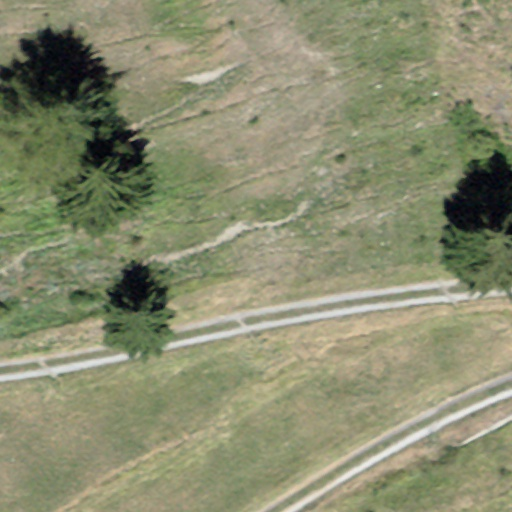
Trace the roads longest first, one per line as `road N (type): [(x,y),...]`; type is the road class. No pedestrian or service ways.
road 1 (track): [(0,375),(511,284)]
road 2 (track): [(511,399),(313,511)]
